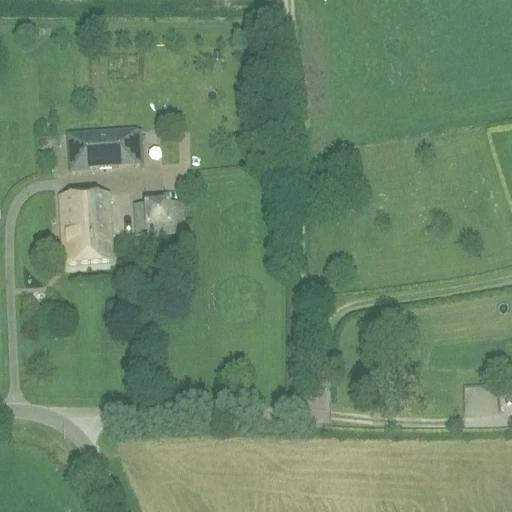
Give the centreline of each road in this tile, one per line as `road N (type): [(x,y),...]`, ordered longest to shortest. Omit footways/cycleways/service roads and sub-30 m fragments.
road 1 (track): [(317,413),(329,315),(511,278)]
road 2 (unclassified): [(317,413),(123,413),(67,427)]
